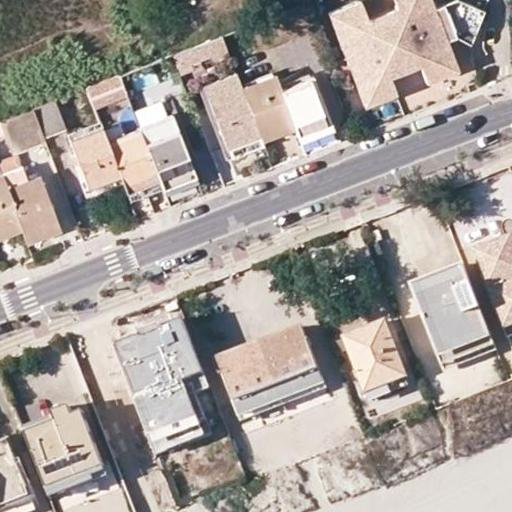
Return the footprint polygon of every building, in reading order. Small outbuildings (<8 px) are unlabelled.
[(416,84),(384,0),(354,0),(326,11),(362,105),(416,84)] [(459,0),(445,0),(431,6),(428,0),(384,0),(416,84),(455,68),(443,38),(453,34),(467,43),(468,40),(476,20),(480,9),(459,0)] [(251,22),(244,25),(255,52),(261,49),(311,29),(300,3),(251,22)] [(476,20),(468,40),(480,41),(483,22),(476,20)] [(225,53),(218,34),(169,54),(176,72),(225,53)] [(244,86),(263,134),(296,122),(282,87),(277,73),(244,86)] [(298,127),(301,134),(333,121),(314,74),(282,87),(296,122),(298,127)] [(124,93),(116,75),(84,87),(91,105),(124,93)] [(244,86),(240,75),(207,88),(230,147),(263,134),(244,86)] [(30,108),(41,136),(64,127),(53,99),(30,108)] [(30,108),(0,119),(0,125),(10,153),(42,140),(41,136),(30,108)] [(161,180),(164,188),(196,175),(173,115),(140,128),(142,132),(144,136),(161,180)] [(301,134),(303,140),(335,128),(333,121),(301,134)] [(263,134),(265,139),(298,127),(296,122),(263,134)] [(72,140),(90,187),(122,175),(112,149),(110,144),(104,128),(72,140)] [(112,149),(144,136),(142,132),(110,144),(112,149)] [(234,157),(267,144),(265,139),(263,134),(230,147),(234,157)] [(161,180),(144,136),(112,149),(122,175),(129,192),(161,180)] [(0,239),(25,230),(4,176),(0,165),(0,239)] [(25,168),(4,176),(25,230),(26,232),(60,219),(43,176),(30,180),(25,168)] [(164,189),(167,195),(199,183),(196,175),(164,188),(164,189)] [(164,188),(161,180),(129,192),(132,201),(164,189),(164,188)] [(63,228),(60,219),(26,232),(30,241),(63,228)] [(511,235),(477,249),(511,339),(511,235)] [(491,331),(466,266),(413,286),(439,351),(491,331)] [(351,338),(373,395),(415,378),(394,322),(351,338)] [(329,384),(307,327),(268,342),(290,399),(329,384)] [(182,330),(118,353),(160,464),(224,440),(182,330)] [(497,346),(491,331),(439,351),(444,366),(497,346)] [(290,399),(268,342),(223,360),(245,417),(290,399)] [(59,418),(28,430),(30,435),(77,417),(73,408),(57,414),(59,418)] [(77,417),(30,435),(52,491),(109,469),(87,413),(77,417)] [(30,487),(12,442),(0,447),(0,511),(37,511),(45,509),(35,484),(30,487)] [(109,469),(52,491),(55,500),(112,478),(109,469)]
